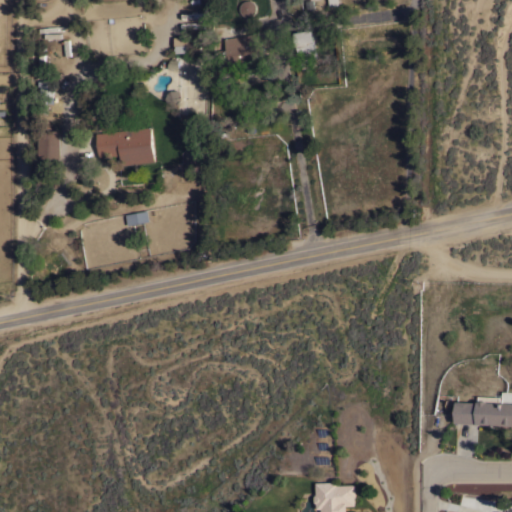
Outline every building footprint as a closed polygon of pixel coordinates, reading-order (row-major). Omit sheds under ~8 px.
[(253,13),(251,15),(248,16),(245,15),(242,14),(240,11),(240,8),(240,4),(242,2),(244,0),(251,0),(254,1),(255,4),(256,8),(255,11),(253,13)] [(313,29),(317,57),(299,60),(295,31),(313,29)] [(261,31),(267,65),(230,71),(229,64),(220,65),(218,50),(226,48),(224,38),(261,31)] [(176,53),(175,45),(174,45),(174,37),(180,37),(180,35),(184,35),(184,37),(193,36),(193,39),(200,38),(200,52),(176,53)] [(151,126),(155,161),(121,165),(120,155),(99,157),(96,132),(151,126)] [(60,158),(38,158),(38,129),(60,129),(60,158)] [(148,210),(150,221),(128,225),(126,214),(148,210)] [(456,400),(477,401),(477,400),(478,400),(478,395),(499,396),(499,401),(511,402),(511,424),(455,422),(456,400)] [(321,511),(321,508),(317,508),(316,503),(314,501),(314,495),(316,493),(316,481),(337,481),(337,484),(355,483),(356,496),(355,496),(355,505),(347,505),(347,511),(355,511),(321,511)]
